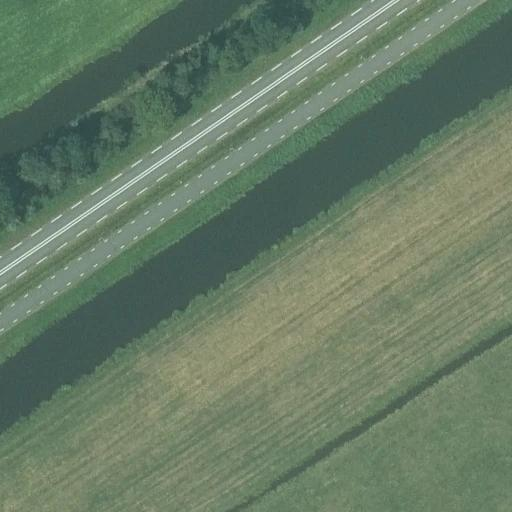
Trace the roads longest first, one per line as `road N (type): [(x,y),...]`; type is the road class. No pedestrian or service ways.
road 1 (unclassified): [(0,322),(468,0)]
road 2 (secondary): [(0,274),(398,0)]
